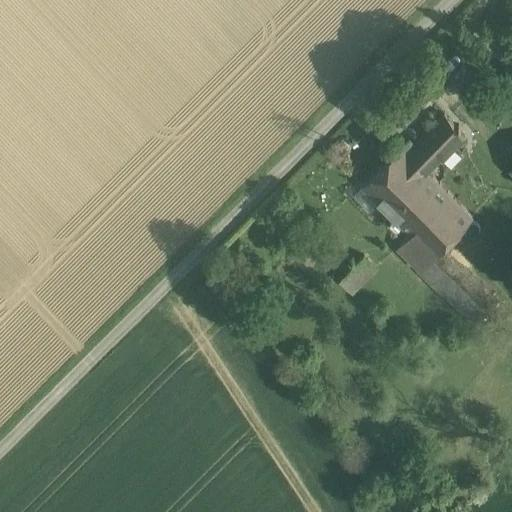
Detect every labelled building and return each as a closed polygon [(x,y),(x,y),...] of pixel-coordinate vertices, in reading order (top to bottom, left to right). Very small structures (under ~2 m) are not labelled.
[(444,111),(412,142),(407,138),(402,143),(428,170),(466,133),(444,111)] [(402,143),(361,183),(400,221),(440,181),(428,170),(402,143)] [(440,181),(400,221),(411,233),(432,255),(443,244),(473,214),(440,181)] [(432,255),(411,233),(397,246),(419,268),(432,255)] [(498,299),(443,244),(432,255),(419,268),(417,270),(472,325),(498,299)] [(363,253),(337,277),(350,292),(377,268),(363,253)]
